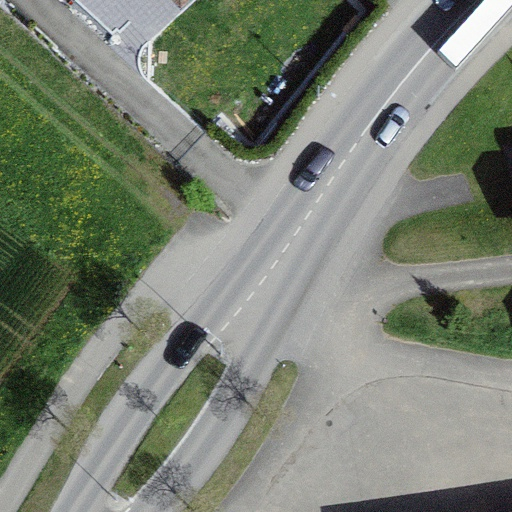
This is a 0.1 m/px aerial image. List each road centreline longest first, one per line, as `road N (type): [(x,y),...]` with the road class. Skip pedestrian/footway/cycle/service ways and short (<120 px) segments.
road 1 (track): [(228,511),(285,437),(313,381),(300,215),(151,286),(3,511)]
road 2 (primary): [(300,215),(134,403),(76,511)]
road 3 (primary): [(155,511),(198,464),(254,367),(300,215)]
road 4 (primary): [(300,215),(474,0)]
road 5 (unknown): [(307,298),(459,424),(511,454)]
